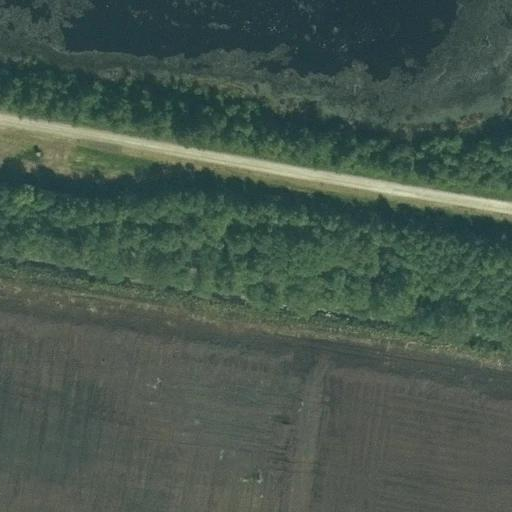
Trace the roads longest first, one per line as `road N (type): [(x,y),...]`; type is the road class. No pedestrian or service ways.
road 1 (track): [(511,203),(0,116)]
road 2 (track): [(175,145),(71,163),(0,157)]
